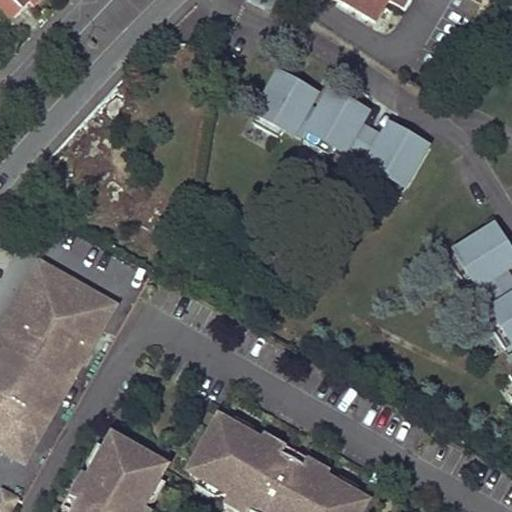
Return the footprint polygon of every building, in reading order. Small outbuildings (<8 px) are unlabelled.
[(38,0),(0,0),(0,9),(11,20),(32,0),(35,0),(37,2),(38,0)] [(326,0),(373,27),(384,7),(401,17),(411,0),(326,0)] [(280,133),(289,138),(305,108),(310,100),(275,81),(249,127),(275,142),(280,133)] [(332,151),(341,156),(357,126),(362,118),(327,99),(318,115),(301,145),(327,159),(332,151)] [(289,138),(301,145),(318,115),(305,108),(289,138)] [(341,156),(354,163),(370,133),(357,126),(341,156)] [(383,140),(366,170),(375,175),(370,184),(396,198),(422,151),(387,132),(383,140)] [(383,140),(370,133),(354,163),(366,170),(383,140)] [(470,281),(476,290),(504,272),(511,266),(511,265),(491,233),(446,261),(462,286),(470,281)] [(0,337),(0,450),(22,463),(110,309),(39,269),(28,289),(0,337)] [(476,290),(483,302),(511,283),(504,272),(476,290)] [(511,301),(511,283),(483,302),(491,314),(511,301)] [(511,301),(491,314),(497,323),(488,329),(504,353),(511,347),(511,301)] [(360,511),(364,506),(352,499),(357,491),(340,481),(337,487),(325,480),(328,475),(307,464),(308,462),(281,447),(280,448),(262,438),(259,443),(247,436),(251,430),(233,420),(228,429),(219,424),(189,475),(199,481),(195,489),(212,500),(215,495),(226,501),(222,507),(229,511),(360,511)] [(161,471),(110,442),(104,453),(94,447),(84,465),(91,468),(84,480),(80,477),(67,499),(65,498),(57,511),(141,511),(148,501),(154,504),(164,487),(155,482),(161,471)] [(10,511),(17,500),(0,491),(0,511),(10,511)]
